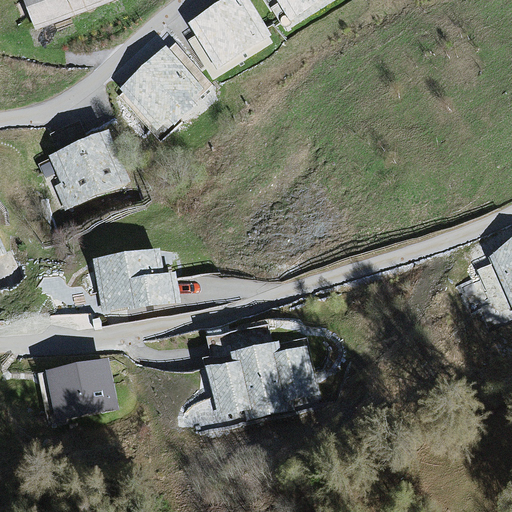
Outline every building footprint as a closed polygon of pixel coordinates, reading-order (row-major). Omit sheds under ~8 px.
[(145,0),(44,0),(68,51),(151,13),(145,0)] [(249,0),(229,0),(193,26),(222,81),(278,38),(249,0)] [(276,0),(291,29),(337,0),(276,0)] [(172,49),(124,93),(163,138),(219,95),(172,49)] [(111,131),(50,155),(79,223),(140,193),(111,131)] [(511,243),(494,250),(511,299),(511,243)] [(165,246),(95,257),(103,320),(183,304),(178,273),(168,273),(165,246)] [(219,396),(193,403),(200,434),(318,406),(303,335),(208,359),(219,396)] [(108,358),(43,372),(54,428),(121,413),(108,358)]
